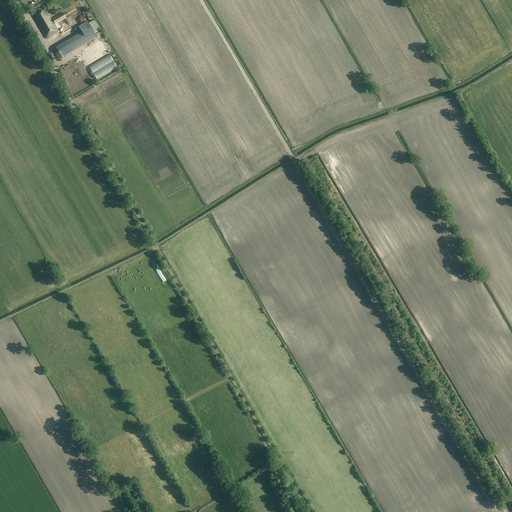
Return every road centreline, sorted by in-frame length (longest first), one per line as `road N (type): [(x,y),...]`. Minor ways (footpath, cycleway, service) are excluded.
road 1 (track): [(15,0),(48,45),(76,113),(281,460),(198,511)]
road 2 (track): [(201,0),(291,155)]
